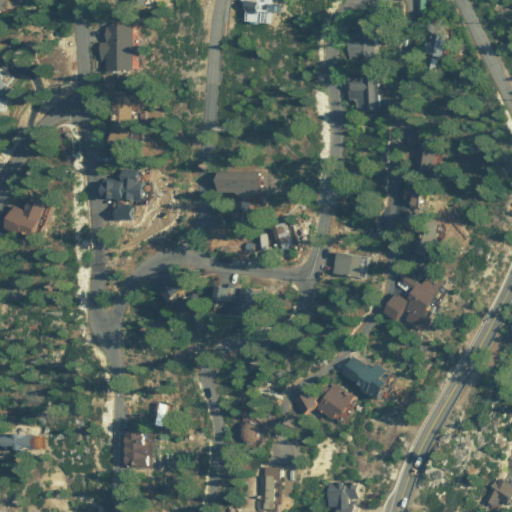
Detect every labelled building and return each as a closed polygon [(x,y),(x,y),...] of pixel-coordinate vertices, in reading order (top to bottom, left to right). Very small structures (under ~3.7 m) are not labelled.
[(0,0),(0,9),(20,8),(19,0),(0,0)] [(282,0),(282,6),(277,6),(277,17),(253,17),(253,0),(282,0)] [(135,17),(136,64),(108,66),(108,55),(104,55),(103,36),(107,35),(106,18),(135,17)] [(445,58),(450,22),(430,19),(425,56),(445,58)] [(379,53),(352,53),(352,25),(379,25),(379,53)] [(383,103),(382,67),(366,67),(366,73),(350,73),(350,97),(366,97),(366,103),(383,103)] [(135,91),(139,151),(117,152),(117,137),(111,137),(108,93),(135,91)] [(431,165),(437,140),(423,136),(425,128),(415,125),(410,146),(420,148),(417,161),(431,165)] [(152,197),(111,197),(111,178),(127,178),(127,167),(147,167),(147,178),(152,177),(152,197)] [(220,167),(275,167),(275,192),(220,192),(220,167)] [(436,186),(412,178),(406,197),(430,204),(436,186)] [(20,205),(12,227),(44,238),(57,200),(37,193),(32,209),(20,205)] [(236,201),(237,230),(249,229),(249,218),(260,217),(259,207),(248,208),(248,201),(236,201)] [(412,206),(444,223),(427,255),(410,246),(419,230),(404,222),(412,206)] [(274,231),(282,251),(298,245),(290,225),(274,231)] [(270,249),(269,234),(258,235),(259,250),(270,249)] [(336,265),(365,268),(367,246),(339,243),(336,265)] [(405,302),(422,275),(425,277),(431,267),(446,276),(431,301),(434,303),(423,320),(406,310),(410,305),(405,302)] [(169,275),(159,289),(197,319),(207,306),(169,275)] [(248,295),(241,294),(242,285),(222,283),(220,301),(247,303),(248,295)] [(247,310),(267,313),(270,289),(251,286),(247,310)] [(394,369),(379,363),(378,365),(356,355),(346,377),(392,396),(400,379),(391,376),(394,369)] [(364,394),(334,385),(329,402),(311,397),(311,398),(300,394),(297,405),(341,419),(343,410),(358,414),(364,394)] [(170,403),(158,400),(155,417),(166,419),(170,403)] [(166,432),(135,432),(135,464),(165,465),(166,432)] [(27,437),(27,436),(5,435),(5,448),(40,449),(41,437),(27,437)] [(489,500),(501,505),(503,499),(511,502),(511,479),(498,475),(489,500)] [(330,482),(330,507),(342,507),(341,511),(365,511),(365,504),(356,504),(356,498),(368,497),(367,481),(330,482)]
